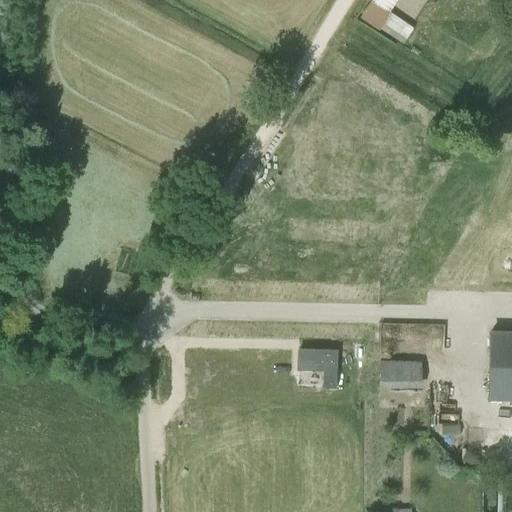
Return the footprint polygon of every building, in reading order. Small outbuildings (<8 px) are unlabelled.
[(406,43),(416,26),(392,12),(398,0),(371,0),(362,17),(406,43)] [(389,126),(342,97),(328,119),(315,111),(295,142),(338,168),(354,142),(373,153),(389,126)] [(3,207),(28,207),(28,168),(3,167),(3,207)] [(508,291),(511,290),(511,231),(496,232),(495,262),(511,262),(511,275),(508,276),(508,291)] [(511,334),(491,334),(489,400),(511,400),(511,334)] [(184,356),(184,383),(194,383),(194,399),(192,399),(193,422),(230,423),(230,383),(241,383),(241,361),(209,361),(209,356),(184,356)] [(421,360),(379,360),(379,388),(421,388),(421,360)]
